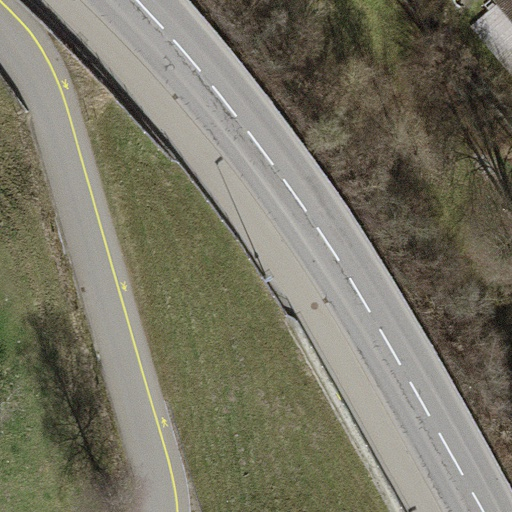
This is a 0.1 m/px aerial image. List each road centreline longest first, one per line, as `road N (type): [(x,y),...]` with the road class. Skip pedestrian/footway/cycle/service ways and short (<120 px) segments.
road 1 (primary): [(483,511),(282,176),(135,0)]
road 2 (unclassified): [(0,33),(42,95),(159,511)]
